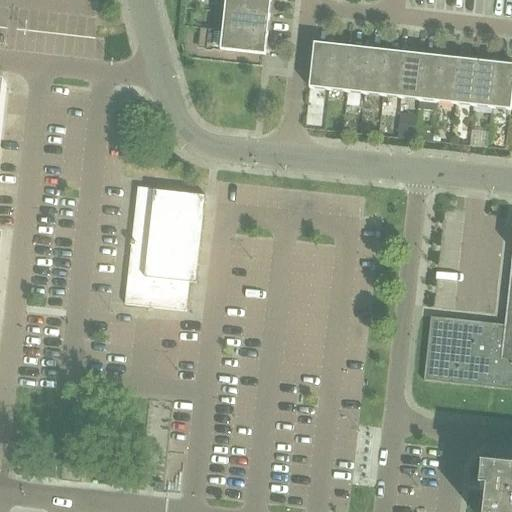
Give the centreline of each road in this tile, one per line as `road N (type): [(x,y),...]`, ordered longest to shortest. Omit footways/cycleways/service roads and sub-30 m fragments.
road 1 (residential): [(0,451),(41,66)]
road 2 (residential): [(462,434),(397,429),(424,171)]
road 3 (residential): [(173,511),(0,489)]
road 4 (residential): [(292,157),(195,138),(179,120),(167,80)]
road 5 (residential): [(292,157),(308,9)]
road 6 (residential): [(424,171),(292,157)]
road 7 (residential): [(167,80),(41,66)]
